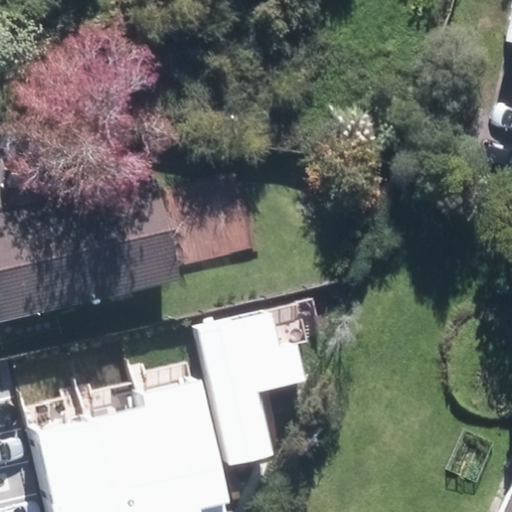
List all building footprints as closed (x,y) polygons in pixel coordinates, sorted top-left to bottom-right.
[(511,0),(504,0),(497,39),(511,41),(511,0)] [(0,214),(0,317),(179,276),(156,178),(0,214)] [(74,351),(6,401),(57,470),(125,420),(74,351)] [(0,511),(59,511),(9,459),(0,467),(0,511)] [(511,511),(511,465),(490,511),(511,511)]
